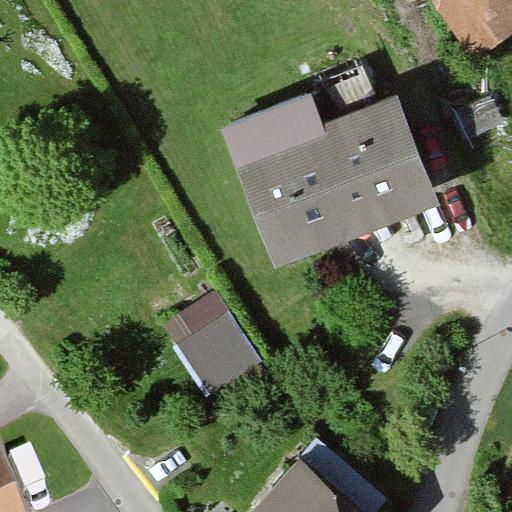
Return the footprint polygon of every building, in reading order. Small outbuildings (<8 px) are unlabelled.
[(511,0),(446,0),(466,31),(511,1),(511,0)] [(238,169),(325,135),(310,100),(222,127),(238,169)] [(238,169),(280,262),(435,205),(398,107),(325,135),(238,169)] [(164,323),(206,395),(260,364),(217,291),(164,323)] [(356,511),(298,461),(252,511),(356,511)] [(11,511),(0,484),(0,511),(11,511)]
